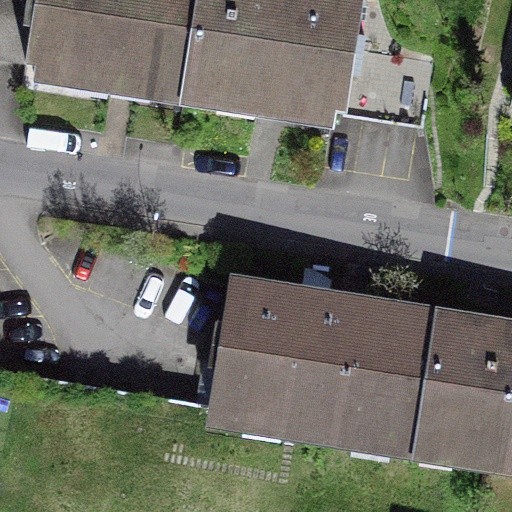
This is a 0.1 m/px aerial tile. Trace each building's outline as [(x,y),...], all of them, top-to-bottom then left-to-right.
[(0,0),(0,55),(28,60),(33,24),(25,23),(28,0),(0,0)] [(28,0),(25,23),(33,24),(28,60),(27,62),(186,86),(198,0),(28,0)] [(198,0),(186,86),(344,111),(350,73),(358,74),(361,53),(364,37),(356,36),(361,0),(198,0)] [(350,73),(344,111),(421,122),(430,64),(361,53),(358,74),(350,73)] [(433,313),(231,280),(206,429),(409,462),(433,313)] [(511,325),(433,313),(409,462),(511,478),(511,325)]
